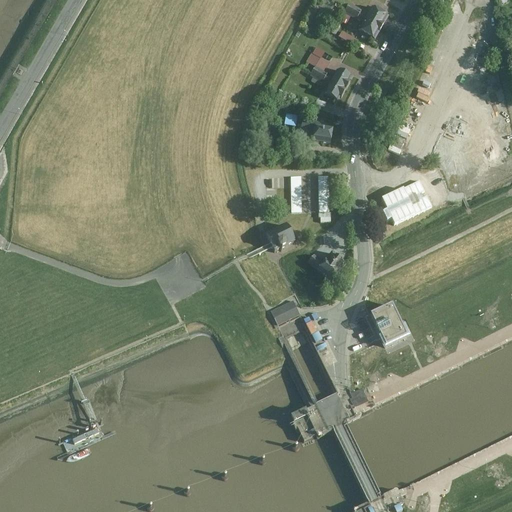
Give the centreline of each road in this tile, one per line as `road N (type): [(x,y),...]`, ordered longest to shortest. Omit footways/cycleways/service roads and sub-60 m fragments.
road 1 (unclassified): [(350,308),(336,421),(380,511)]
road 2 (unclassified): [(417,0),(354,117),(355,175)]
road 3 (unclassified): [(76,0),(0,132)]
road 4 (unclassified): [(350,308),(364,258),(355,175)]
